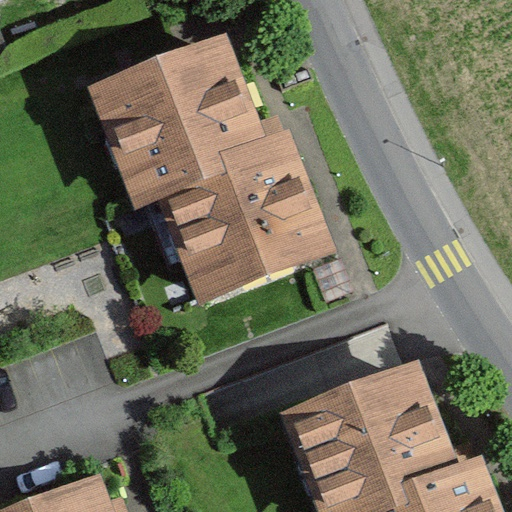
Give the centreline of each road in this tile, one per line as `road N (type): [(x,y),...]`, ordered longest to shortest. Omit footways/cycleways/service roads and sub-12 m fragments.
road 1 (unknown): [(0,442),(369,298),(433,262)]
road 2 (tertiary): [(511,371),(433,262),(307,0)]
